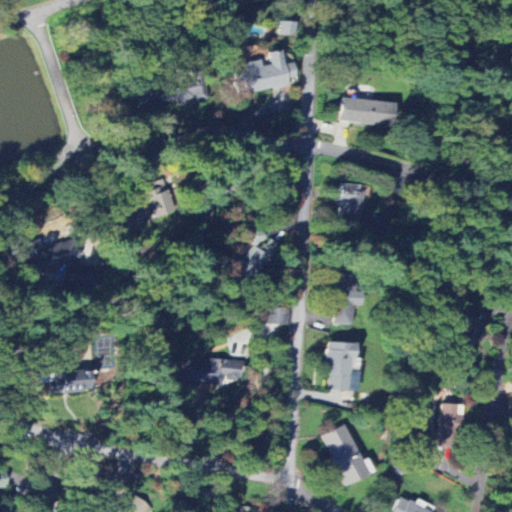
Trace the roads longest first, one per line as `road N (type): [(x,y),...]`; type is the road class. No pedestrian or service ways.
road 1 (residential): [(284,511),(309,148),(310,0)]
road 2 (residential): [(0,208),(57,162),(114,137),(208,125),(228,130),(249,151),(309,148)]
road 3 (residential): [(0,329),(149,290),(174,276),(249,151)]
road 4 (residential): [(286,489),(70,461),(36,439)]
road 5 (residential): [(511,205),(309,148)]
road 6 (residential): [(75,151),(31,17)]
road 7 (residential): [(511,418),(486,416),(478,511)]
